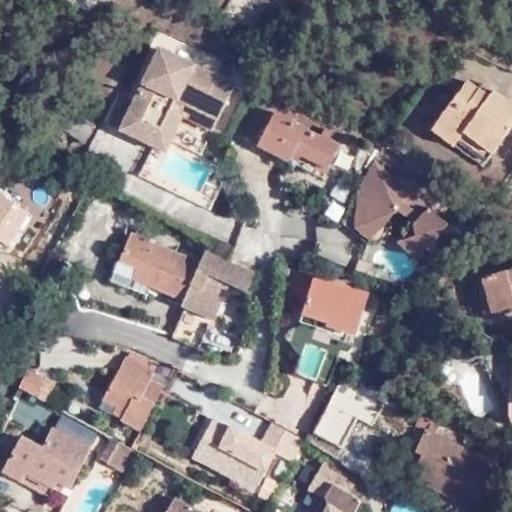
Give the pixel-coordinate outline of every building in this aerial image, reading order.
[(180,100),(221,118),(237,85),(163,50),(130,116),(162,133),(180,100)] [(473,75),(440,117),(465,136),(471,129),(496,148),(511,126),(511,96),(500,87),(494,93),(484,84),(473,75)] [(488,79),(484,84),(494,93),(500,87),(488,79)] [(216,128),(221,118),(180,100),(162,133),(130,116),(124,130),(167,152),(185,116),(216,128)] [(278,106),(272,119),(259,143),(257,145),(289,161),(292,153),(327,170),(339,146),(334,143),(339,136),(318,125),(315,132),(292,120),(295,113),(278,106)] [(259,143),(272,119),(255,112),(244,136),(259,143)] [(95,124),(79,114),(69,131),(85,142),(95,124)] [(465,136),(440,117),(435,123),(460,144),(465,136)] [(471,129),(465,136),(490,157),(496,148),(471,129)] [(419,215),(413,223),(398,240),(416,255),(447,222),(376,159),(374,158),(353,198),(356,202),(363,223),(397,208),(404,201),(419,215)] [(397,208),(413,223),(419,215),(404,201),(397,208)] [(363,223),(356,202),(354,227),(369,239),(397,208),(363,223)] [(158,277),(193,291),(206,255),(173,242),(171,245),(149,238),(151,233),(134,227),(124,251),(144,258),(138,270),(158,277)] [(193,291),(179,331),(204,338),(216,307),(221,309),(224,301),(216,298),(226,273),(234,276),(235,275),(248,280),(254,264),(211,243),(206,255),(193,291)] [(155,286),(158,277),(138,270),(144,258),(124,251),(116,273),(155,286)] [(250,288),(265,295),(266,270),(254,264),(248,280),(253,283),(250,288)] [(511,269),(482,277),(493,315),(511,310),(511,269)] [(216,298),(224,301),(234,276),(226,273),(216,298)] [(308,303),(306,314),(341,324),(340,330),(361,336),(371,294),(302,274),(296,300),(308,303)] [(493,315),(482,277),(473,279),(483,318),(493,315)] [(304,321),(310,326),(338,334),(340,330),(341,324),(306,314),(304,321)] [(297,372),(317,379),(327,352),(307,344),(297,372)] [(150,423),(172,380),(158,373),(162,365),(132,350),(111,391),(134,404),(129,413),(150,423)] [(34,364),(24,384),(45,395),(56,373),(34,364)] [(384,383),(357,368),(351,364),(316,427),(346,443),(354,427),(347,424),(358,402),(372,408),(384,383)] [(303,447),(305,442),(307,438),(315,421),(284,406),(271,428),(223,406),(212,426),(223,432),(214,450),(248,467),(249,463),(266,470),(283,437),(303,447)] [(498,458),(422,424),(413,446),(421,450),(415,462),(426,468),(423,475),(479,500),(498,458)] [(51,444),(32,435),(13,472),(58,496),(64,487),(74,491),(100,446),(61,426),(51,444)] [(223,432),(212,426),(202,444),(214,450),(223,432)] [(140,449),(117,436),(106,456),(129,468),(140,449)] [(329,508),(326,511),(354,511),(362,500),(349,492),(357,480),(325,462),(310,488),(326,498),(329,508)] [(228,511),(172,487),(165,504),(180,511),(228,511)]
